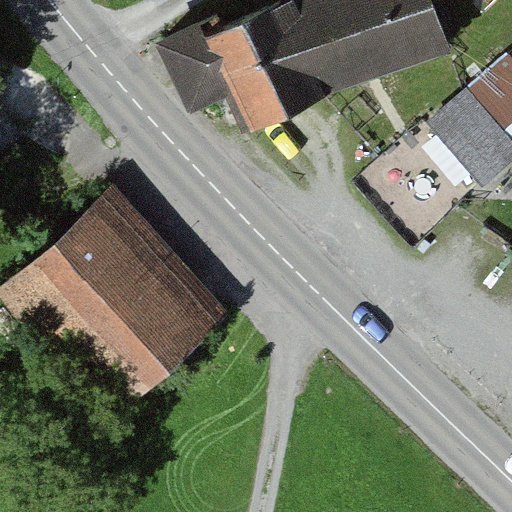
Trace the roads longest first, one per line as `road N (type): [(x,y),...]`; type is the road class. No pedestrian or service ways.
road 1 (secondary): [(511,481),(308,286),(49,0)]
road 2 (track): [(256,511),(308,286)]
